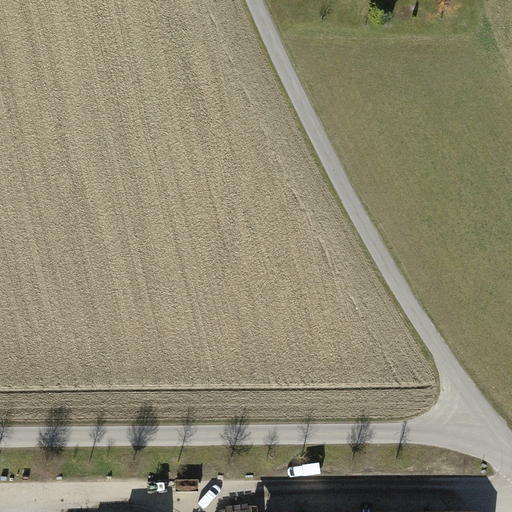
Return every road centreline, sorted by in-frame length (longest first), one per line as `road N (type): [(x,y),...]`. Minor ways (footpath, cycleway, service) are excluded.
road 1 (unclassified): [(0,492),(511,487)]
road 2 (track): [(255,0),(284,77),(387,277),(511,437)]
